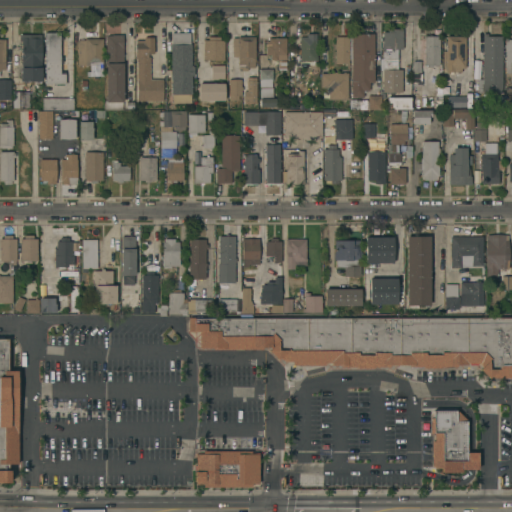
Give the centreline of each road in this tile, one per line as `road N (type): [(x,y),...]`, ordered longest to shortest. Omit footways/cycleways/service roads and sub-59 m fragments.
road 1 (residential): [(0,212),(511,209)]
road 2 (residential): [(0,7),(511,6)]
road 3 (secondary): [(0,511),(184,511)]
